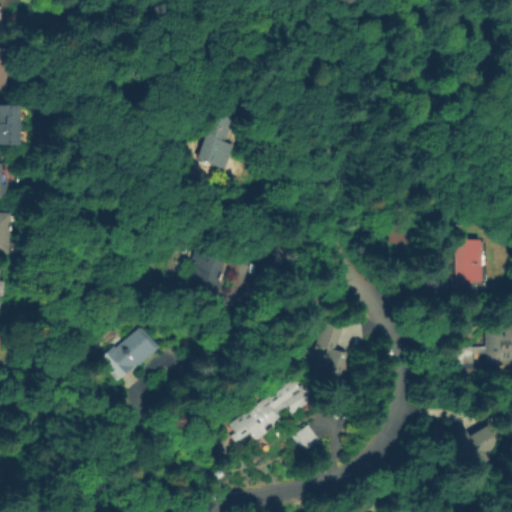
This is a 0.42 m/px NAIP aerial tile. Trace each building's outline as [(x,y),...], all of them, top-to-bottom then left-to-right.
[(0,48),(8,48),(8,87),(0,86),(0,48)] [(236,145),(227,170),(198,159),(219,101),(241,109),(229,143),(236,145)] [(0,146),(0,106),(20,107),(19,147),(0,146)] [(417,225),(411,245),(395,240),(406,209),(414,212),(411,223),(417,225)] [(0,212),(9,213),(7,254),(0,253),(0,212)] [(487,238),(485,280),(476,280),(475,298),(455,298),(455,276),(458,275),(460,237),(487,238)] [(227,259),(219,279),(224,281),(215,302),(189,292),(195,278),(190,276),(195,264),(198,266),(205,250),(227,259)] [(347,351),(336,381),(319,375),(322,364),(302,357),(305,345),(326,352),(327,347),(317,344),(325,320),(343,326),(336,347),(347,351)] [(510,324),(511,324),(511,363),(484,363),(485,352),(472,351),(462,361),(462,375),(448,375),(445,353),(458,351),(472,344),(484,344),(484,324),(497,324),(497,321),(510,322),(510,324)] [(140,324),(158,344),(116,380),(97,358),(114,344),(115,345),(140,324)] [(295,375),(300,385),(305,381),(316,397),(294,412),(289,406),(281,411),(286,416),(278,423),(275,420),(266,427),(269,429),(258,438),(250,427),(239,435),(232,419),(295,375)] [(318,439),(305,449),(293,433),(308,422),(318,435),(316,436),(318,439)] [(441,443),(463,432),(466,438),(484,429),(494,448),(482,454),(488,464),(459,479),(441,443)] [(417,511),(390,511),(400,499),(417,511)]
